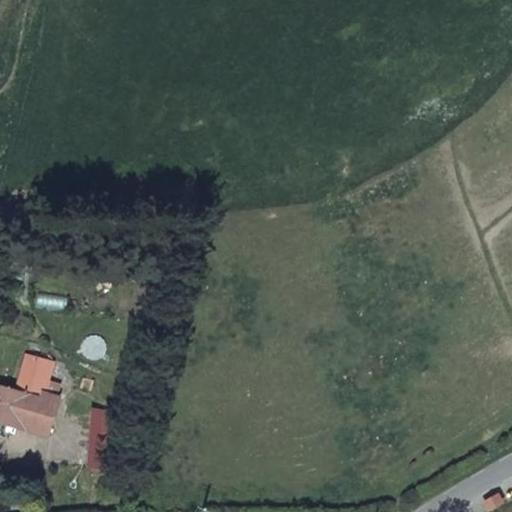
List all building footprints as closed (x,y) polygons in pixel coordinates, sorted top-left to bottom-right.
[(24,261),(9,256),(4,273),(19,277),(24,261)] [(46,375),(50,362),(21,352),(18,368),(46,375)] [(0,427),(25,435),(34,397),(40,399),(46,375),(18,368),(17,369),(12,389),(0,386),(0,427)] [(34,397),(25,435),(46,441),(57,403),(47,401),(52,377),(46,375),(40,399),(34,397)] [(120,428),(93,418),(77,475),(104,483),(120,428)]
